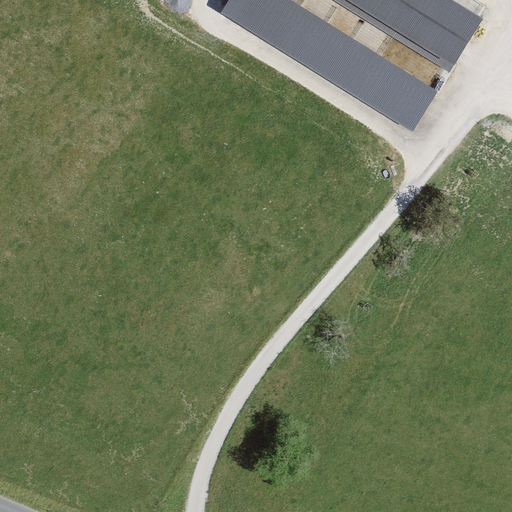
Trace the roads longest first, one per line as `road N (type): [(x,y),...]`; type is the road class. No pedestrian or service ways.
road 1 (track): [(196,511),(206,451),(254,361),(511,61)]
road 2 (track): [(210,0),(210,22),(429,165)]
